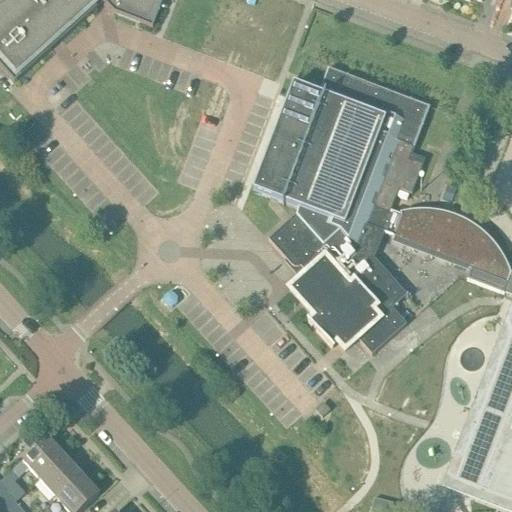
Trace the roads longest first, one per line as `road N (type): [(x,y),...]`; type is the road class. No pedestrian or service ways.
road 1 (residential): [(51,365),(173,255),(304,402)]
road 2 (residential): [(185,511),(63,378)]
road 3 (residential): [(511,59),(349,0)]
